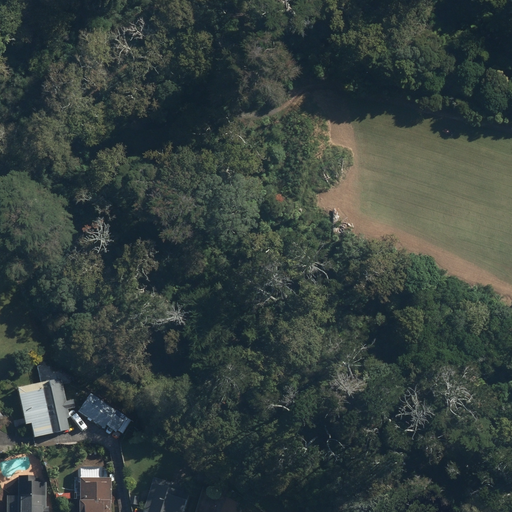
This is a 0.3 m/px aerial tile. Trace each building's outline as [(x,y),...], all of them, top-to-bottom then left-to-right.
[(61,380),(13,391),(22,428),(27,427),(31,441),(67,432),(64,420),(69,419),(67,410),(74,409),(72,402),(66,404),(61,380)] [(101,428),(102,427),(113,433),(115,431),(122,435),(129,422),(86,396),(76,414),(101,428)] [(104,469),(74,467),(74,481),(77,481),(76,503),(74,503),(73,511),(106,511),(107,505),(108,505),(109,480),(103,480),(104,469)] [(33,479),(15,478),(14,498),(4,498),(3,511),(44,511),(45,484),(33,484),(33,479)] [(171,484),(153,478),(141,511),(182,511),(188,495),(169,489),(171,484)]
